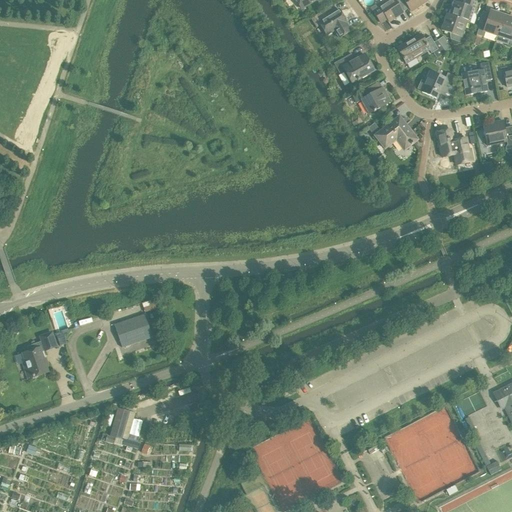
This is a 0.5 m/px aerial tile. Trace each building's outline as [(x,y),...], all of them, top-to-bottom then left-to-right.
[(295,0),(301,9),(316,0),(295,0)] [(402,13),(393,0),(384,0),(371,9),(372,11),(369,13),(373,19),(376,17),(380,23),(386,19),(389,22),(402,13)] [(393,0),(402,13),(408,9),(410,12),(426,1),(425,0),(393,0)] [(480,5),(466,0),(464,0),(459,0),(458,5),(453,3),(449,17),(466,23),(469,24),(472,14),(477,15),(480,5)] [(338,9),(333,13),(330,7),(310,19),(316,28),(320,26),(326,36),(334,31),(339,38),(351,31),(346,23),(347,23),(338,9)] [(496,37),(503,16),(490,12),(488,19),(482,17),(476,35),(477,36),(483,38),(485,33),(496,37)] [(449,17),(446,16),(441,31),(453,35),(451,40),(459,43),(460,38),(461,38),(466,23),(449,17)] [(511,18),(503,16),(496,37),(508,41),(507,46),(511,47),(511,18)] [(430,37),(424,41),(421,36),(397,49),(398,51),(395,53),(398,58),(402,58),(406,63),(429,50),(431,54),(432,53),(436,59),(445,52),(438,43),(435,45),(430,37)] [(445,52),(450,49),(442,37),(437,41),(438,43),(445,52)] [(352,84),(374,72),(364,55),(354,61),(350,55),(334,64),(339,73),(344,70),(352,84)] [(485,82),(492,80),(488,63),(480,65),(481,71),(461,75),(465,96),(487,92),(485,82)] [(511,70),(503,73),(507,88),(511,86),(511,70)] [(446,95),(454,77),(447,74),(445,79),(430,73),(426,83),(421,81),(417,90),(422,92),(422,93),(436,99),(439,92),(446,95)] [(383,88),(374,93),(371,87),(352,97),(356,104),(361,101),(369,114),(391,102),(383,88)] [(404,151),(418,140),(399,117),(394,121),(393,119),(382,128),(383,129),(374,136),(385,149),(396,140),(404,151)] [(511,128),(504,129),(503,122),(483,125),(487,146),(507,142),(507,146),(506,147),(506,148),(506,149),(506,150),(506,151),(506,152),(506,153),(507,154),(508,155),(510,156),(511,156),(511,157),(511,128)] [(466,138),(453,141),(451,130),(437,132),(443,158),(455,156),(457,165),(473,162),(471,149),(468,150),(466,138)] [(121,348),(152,338),(144,315),(114,325),(121,348)] [(65,340),(71,330),(56,335),(60,346),(67,344),(65,340)] [(44,351),(56,347),(51,333),(39,337),(41,342),(27,348),(28,352),(22,354),(27,369),(24,370),(27,380),(47,373),(40,352),(44,351)] [(511,384),(494,394),(502,410),(504,409),(511,423),(511,384)] [(284,398),(293,394),(290,388),(281,393),(284,398)] [(110,437),(115,438),(121,440),(129,412),(118,409),(110,437)]
